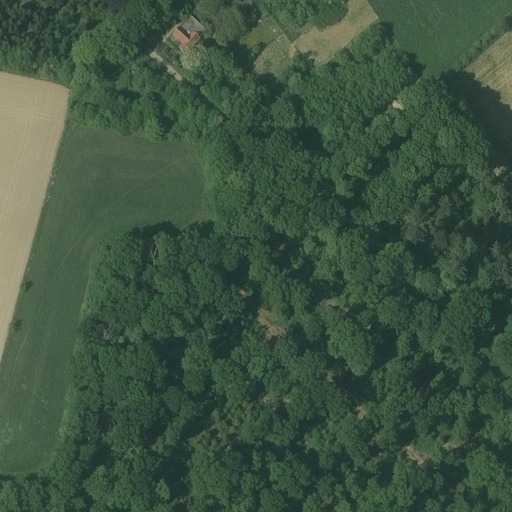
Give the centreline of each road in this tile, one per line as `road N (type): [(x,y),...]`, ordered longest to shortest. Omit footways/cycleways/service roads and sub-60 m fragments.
road 1 (track): [(511,385),(304,200),(133,31)]
road 2 (track): [(304,200),(511,25)]
